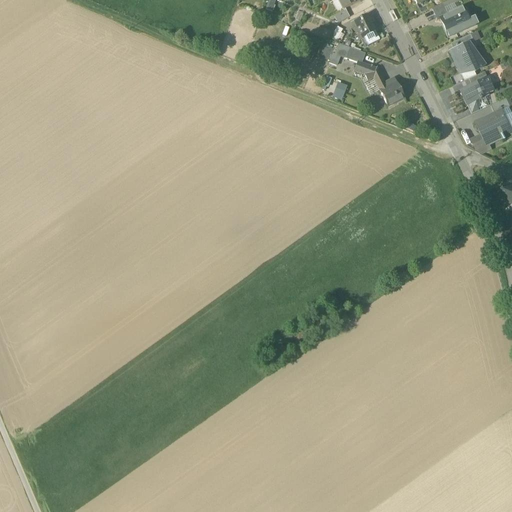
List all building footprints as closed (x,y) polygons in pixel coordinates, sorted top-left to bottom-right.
[(275,1),(273,0),(268,0),(265,9),(271,12),(275,1)] [(342,11),(337,0),(334,0),(331,2),(337,14),(342,11)] [(359,2),(358,0),(337,0),(342,11),(345,10),(359,2)] [(451,1),(442,5),(444,9),(453,5),(452,3),(451,1)] [(431,10),(437,21),(439,20),(442,19),(441,18),(447,16),(444,9),(442,5),(431,10)] [(453,5),(444,9),(447,16),(456,11),(453,5)] [(439,20),(448,39),(470,28),(467,22),(461,9),(456,11),(447,16),(441,18),(442,19),(439,20)] [(333,16),(337,24),(349,18),(345,10),(342,11),(337,14),(333,16)] [(359,41),(363,39),(375,33),(366,16),(350,24),(359,41)] [(467,22),(470,28),(477,25),(474,18),(467,22)] [(342,31),(337,28),(331,38),(336,41),(342,31)] [(379,41),(375,33),(363,39),(367,47),(379,41)] [(477,34),(470,37),(473,43),(480,40),(477,34)] [(451,45),(453,51),(468,44),(468,45),(473,43),(470,37),(470,36),(451,45)] [(346,60),(350,49),(338,44),(334,55),(332,55),(328,64),(336,67),(340,58),(346,60)] [(461,92),(468,107),(469,107),(480,101),(482,101),(481,99),(494,93),(485,73),(475,78),(472,72),(483,68),(477,56),(474,57),(468,45),(468,44),(453,51),(450,53),(460,75),(464,83),(469,80),(472,87),(461,92)] [(345,63),(356,67),(357,64),(362,66),(367,55),(361,53),(350,49),(346,60),(345,63)] [(353,73),(364,77),(374,71),(362,66),(357,64),(356,67),(353,73)] [(376,70),(374,71),(364,77),(367,83),(372,80),(386,109),(403,100),(395,84),(390,87),(388,82),(383,84),(376,70)] [(331,80),(326,78),(322,87),(327,89),(331,80)] [(346,87),(337,84),(331,99),(341,102),(346,87)] [(491,106),(496,115),(503,112),(503,113),(509,110),(510,109),(506,100),(491,106)] [(471,111),(472,115),(484,110),(482,106),(480,101),(469,107),(471,111)] [(511,130),(511,115),(509,110),(503,113),(511,131),(511,130)] [(484,137),(488,147),(505,139),(503,136),(511,132),(511,131),(503,113),(503,112),(496,115),(477,124),(484,137)] [(478,152),(484,155),(490,152),(488,147),(484,137),(473,142),(478,152)] [(511,187),(504,184),(499,199),(511,204),(511,187)]
